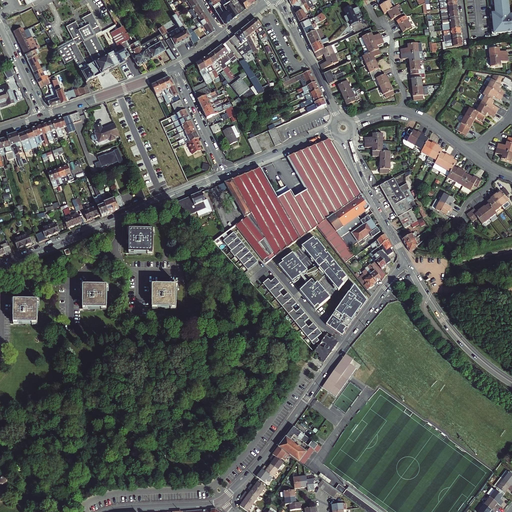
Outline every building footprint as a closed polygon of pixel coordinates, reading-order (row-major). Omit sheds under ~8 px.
[(191,9),(198,4),(195,0),(188,0),(186,2),(191,9)] [(224,10),(225,12),(231,21),(238,16),(227,0),(223,0),(225,4),(222,6),(223,8),(224,10)] [(237,0),(227,0),(238,16),(245,10),(237,0)] [(237,0),(245,10),(250,6),(245,0),(237,0)] [(290,0),(292,2),(295,10),(301,7),(297,0),(290,0)] [(297,0),(301,7),(305,13),(311,10),(305,0),(297,0)] [(393,8),(388,0),(382,0),(378,2),(384,14),(384,13),(387,12),(393,8)] [(494,25),(493,25),(493,33),(511,31),(511,15),(509,15),(509,14),(507,0),(492,0),(493,12),(491,13),(492,22),(493,21),(494,25)] [(203,13),(198,4),(191,9),(196,18),(203,13)] [(345,16),(347,21),(350,20),(351,25),(360,21),(358,17),(363,15),(360,6),(354,9),(352,5),(345,9),(347,15),(345,16)] [(213,10),(222,24),(225,26),(231,21),(225,12),(222,14),(218,7),(213,10)] [(305,13),(301,7),(295,10),(301,22),(308,18),(305,13)] [(387,12),(391,20),(395,18),(397,22),(406,17),(404,13),(400,15),(396,7),(393,8),(387,12)] [(321,21),(327,18),(324,12),(320,14),(318,15),(321,21)] [(83,41),(94,62),(87,65),(93,77),(119,65),(113,54),(112,53),(106,56),(95,35),(101,32),(91,13),(82,18),(86,26),(80,29),(75,21),(66,26),(74,41),(76,45),(83,41)] [(199,22),(206,18),(203,13),(196,18),(199,22)] [(175,15),(171,17),(178,28),(168,35),(163,27),(158,30),(161,34),(176,58),(180,56),(173,46),(189,37),(187,35),(185,32),(185,31),(183,28),(182,26),(179,21),(177,17),(175,15)] [(412,28),(406,17),(397,22),(403,33),(412,28)] [(206,18),(199,22),(202,26),(209,22),(206,18)] [(311,22),(310,19),(302,23),(304,29),(317,23),(316,21),(315,22),(314,20),(311,22)] [(256,31),(258,34),(258,35),(260,38),(261,40),(262,42),(268,39),(264,29),(263,29),(255,20),(250,24),(256,31)] [(202,26),(207,35),(214,31),(209,22),(202,26)] [(443,30),(460,28),(460,22),(442,24),(443,30)] [(318,24),(317,23),(304,29),(307,35),(315,31),(314,28),(318,27),(317,25),(318,24)] [(249,36),(256,31),(250,24),(241,31),(250,48),(251,50),(253,54),(257,52),(251,39),(249,36)] [(113,39),(119,51),(113,54),(119,65),(124,63),(123,60),(128,58),(123,49),(127,47),(124,42),(128,40),(121,27),(117,29),(122,39),(118,41),(116,37),(113,39)] [(196,27),(191,30),(191,29),(185,32),(187,35),(192,33),(197,29),(196,27)] [(16,31),(12,33),(18,44),(30,39),(29,37),(26,39),(22,32),(21,29),(16,31)] [(113,39),(116,37),(118,41),(122,39),(117,29),(109,33),(113,39)] [(315,31),(307,35),(315,52),(325,48),(317,30),(315,31)] [(250,48),(241,31),(235,36),(244,47),(249,54),(250,53),(250,51),(251,50),(250,48)] [(380,35),(373,38),(371,33),(361,37),(358,39),(362,47),(365,45),(381,38),(380,35)] [(161,34),(140,45),(141,46),(148,60),(165,51),(171,61),(176,58),(161,34)] [(244,47),(235,36),(230,39),(237,48),(236,49),(238,52),(241,50),(241,49),(244,47)] [(376,45),(383,42),(381,38),(365,45),(362,47),(365,55),(367,54),(369,54),(378,49),(376,45)] [(18,44),(24,57),(32,53),(27,42),(30,41),(31,40),(30,39),(18,44)] [(139,47),(134,39),(131,41),(143,63),(148,60),(141,46),(139,47)] [(84,82),(93,77),(87,65),(76,45),(74,41),(56,50),(61,60),(63,64),(74,59),(84,82)] [(127,42),(129,46),(127,47),(137,66),(143,63),(131,41),(127,42)] [(208,57),(217,75),(238,60),(236,57),(225,43),(214,52),(208,57)] [(422,47),(418,48),(418,43),(406,44),(407,49),(400,50),(401,54),(401,55),(419,53),(423,52),(422,47)] [(318,58),(324,55),(325,59),(335,54),(330,45),(325,48),(315,52),(318,58)] [(361,61),(363,60),(365,65),(376,60),(374,56),(380,53),(378,49),(369,54),(367,54),(365,55),(362,57),(359,58),(361,61)] [(498,53),(498,49),(487,50),(487,58),(506,56),(506,52),(498,53)] [(33,52),(32,53),(24,57),(32,73),(39,70),(34,57),(36,56),(34,52),(33,52)] [(420,62),(424,61),(423,52),(419,53),(401,55),(401,58),(408,57),(409,63),(420,62)] [(339,62),(335,54),(325,59),(327,62),(321,65),(323,70),(339,62)] [(506,56),(487,58),(488,67),(499,66),(499,61),(507,61),(506,56)] [(217,75),(208,57),(201,60),(212,78),(212,79),(217,76),(217,75)] [(212,78),(201,60),(195,63),(205,82),(212,78)] [(264,92),(245,60),(240,63),(258,95),(264,92)] [(381,72),(376,60),(365,65),(370,76),(381,72)] [(425,74),(424,69),(421,69),(420,62),(409,63),(410,76),(411,76),(425,74)] [(44,80),(39,70),(32,73),(37,84),(44,80)] [(310,71),(302,75),(305,80),(307,86),(315,82),(310,71)] [(331,71),(325,73),(330,84),(336,82),(346,77),(343,71),(335,75),(334,74),(333,74),(331,71)] [(224,72),(222,74),(240,98),(250,91),(242,80),(238,82),(236,80),(233,82),(224,72)] [(370,76),(372,80),(376,78),(380,86),(390,81),(386,74),(383,75),(381,72),(370,76)] [(425,74),(411,76),(412,88),(423,87),(422,78),(425,78),(425,74)] [(498,89),(504,78),(492,75),(486,87),(502,96),(504,92),(498,89)] [(59,104),(69,100),(66,94),(62,95),(61,91),(59,92),(58,87),(62,86),(58,76),(52,78),(53,81),(51,82),(53,89),(59,104)] [(166,88),(168,87),(173,96),(178,94),(171,79),(168,77),(163,79),(166,88)] [(351,89),(346,77),(336,82),(341,93),(351,89)] [(166,88),(163,79),(157,82),(165,99),(166,102),(169,101),(168,98),(169,98),(171,97),(166,88)] [(45,80),(44,80),(37,84),(40,89),(47,85),(45,80)] [(380,86),(384,94),(386,98),(395,93),(390,81),(380,86)] [(165,99),(157,82),(151,84),(155,94),(159,102),(165,99)] [(205,82),(192,89),(194,93),(208,87),(205,82)] [(306,95),(319,90),(315,82),(307,86),(296,91),(297,93),(301,91),(301,92),(307,90),(308,92),(305,93),(306,95)] [(0,104),(6,102),(7,106),(14,104),(8,84),(0,87),(2,90),(0,90),(0,104)] [(81,96),(77,87),(72,89),(75,98),(81,96)] [(211,94),(210,91),(208,87),(194,93),(197,100),(211,94)] [(412,88),(414,102),(423,101),(423,97),(424,96),(423,87),(412,88)] [(493,97),(500,100),(502,96),(486,87),(482,95),(483,95),(491,100),(493,97)] [(53,89),(50,90),(52,96),(44,99),(48,106),(50,107),(51,107),(59,104),(53,89)] [(72,89),(66,92),(66,94),(69,100),(75,98),(72,89)] [(355,97),(351,89),(341,93),(347,106),(358,100),(356,96),(355,97)] [(305,99),(306,101),(309,100),(321,95),(319,90),(306,95),(305,96),(307,99),(305,99)] [(218,94),(217,91),(211,94),(197,100),(200,105),(212,99),(211,97),(218,94)] [(482,95),(480,94),(478,98),(478,99),(481,100),(480,103),(496,113),(499,108),(492,105),(494,101),(491,100),(483,95),(482,95)] [(309,106),(323,99),(321,95),(309,100),(310,103),(308,104),(309,106)] [(219,102),(217,97),(212,99),(200,105),(202,110),(219,102)] [(175,113),(185,109),(180,99),(173,102),(171,103),(175,113)] [(306,110),(294,116),(296,119),(326,106),(324,102),(323,99),(309,106),(305,107),(306,110)] [(215,106),(220,104),(219,102),(202,110),(204,114),(219,107),(218,106),(216,107),(215,106)] [(480,103),(478,107),(475,111),(485,117),(487,114),(494,117),(496,113),(480,103)] [(222,107),(221,106),(219,107),(204,114),(206,119),(226,110),(231,107),(230,105),(217,110),(222,107)] [(231,107),(226,110),(230,118),(235,115),(231,107)] [(473,110),(469,108),(465,115),(474,121),(476,118),(483,121),(485,117),(475,111),(473,110)] [(173,121),(188,115),(185,109),(175,113),(171,115),(173,121)] [(72,122),(69,115),(62,117),(65,124),(72,122)] [(181,125),(190,121),(188,115),(173,121),(170,123),(172,125),(175,124),(175,125),(177,124),(180,123),(181,125)] [(461,124),(458,131),(466,136),(474,121),(465,115),(460,124),(461,124)] [(65,124),(62,117),(52,121),(57,135),(58,134),(59,135),(64,133),(63,129),(66,128),(65,124)] [(57,135),(52,121),(47,123),(53,139),(56,138),(58,138),(57,135)] [(184,131),(193,127),(190,121),(181,125),(178,127),(176,128),(178,131),(179,130),(183,129),(184,131)] [(42,125),(46,134),(48,140),(53,139),(47,123),(42,125)] [(114,137),(119,135),(113,123),(102,127),(100,123),(93,125),(95,130),(94,131),(98,142),(109,137),(110,140),(115,138),(114,137)] [(45,135),(41,125),(36,127),(42,141),(44,141),(45,144),(48,143),(46,140),(45,135)] [(36,127),(31,128),(32,130),(37,146),(40,145),(39,142),(42,141),(36,127)] [(175,135),(176,137),(182,135),(183,137),(195,131),(193,127),(184,131),(180,132),(175,135)] [(237,142),(231,128),(223,131),(229,145),(237,142)] [(37,146),(32,130),(25,133),(29,143),(32,151),(38,149),(37,146)] [(415,130),(414,132),(412,136),(411,137),(408,136),(405,140),(416,147),(416,146),(424,133),(420,131),(419,132),(415,130)] [(198,137),(195,131),(183,137),(184,139),(179,141),(181,145),(186,143),(197,138),(198,137)] [(18,135),(17,133),(11,135),(18,155),(21,154),(19,148),(22,146),(18,135)] [(29,143),(25,133),(21,134),(18,135),(22,146),(25,156),(28,155),(28,153),(32,151),(29,143)] [(374,138),(367,138),(367,143),(385,143),(385,134),(374,133),(374,138)] [(424,133),(416,146),(424,151),(429,142),(431,139),(426,137),(427,135),(424,133)] [(7,138),(11,150),(12,150),(15,158),(18,157),(17,155),(18,155),(11,135),(6,136),(7,138)] [(5,154),(7,161),(8,161),(14,159),(11,150),(7,138),(3,139),(5,147),(5,149),(6,154),(5,154)] [(198,141),(197,138),(186,143),(191,153),(200,149),(197,142),(198,141)] [(288,191),(275,198),(299,239),(317,227),(327,220),(361,196),(362,195),(332,142),(328,140),(285,158),(305,193),(294,200),(288,191)] [(414,150),(416,147),(405,140),(405,143),(407,146),(414,150)] [(434,142),(433,144),(429,142),(424,151),(423,153),(431,157),(438,144),(434,142)] [(506,146),(500,144),(498,149),(511,153),(511,144),(507,142),(506,146)] [(366,148),(374,148),(374,152),(388,152),(388,143),(385,143),(367,143),(366,148)] [(440,148),(441,146),(438,144),(431,157),(438,161),(442,153),(444,150),(440,148)] [(97,157),(101,167),(107,164),(108,166),(118,161),(119,164),(123,162),(117,148),(113,150),(113,151),(105,154),(97,157)] [(497,153),(502,155),(501,159),(511,163),(511,160),(511,153),(498,149),(497,153)] [(374,152),(374,158),(381,158),(381,161),(392,161),(392,152),(388,152),(374,152)] [(448,153),(447,155),(442,153),(438,161),(434,168),(442,172),(444,169),(452,155),(448,153)] [(455,160),(456,157),(452,155),(444,169),(442,172),(450,177),(450,176),(456,165),(458,161),(455,160)] [(392,170),(392,161),(381,161),(381,174),(391,174),(391,170),(392,170)] [(68,165),(63,167),(67,180),(69,180),(69,181),(73,180),(68,165)] [(462,165),(461,167),(456,165),(450,176),(458,180),(465,167),(462,165)] [(63,167),(57,169),(62,182),(64,181),(64,183),(68,182),(69,181),(69,180),(67,180),(63,167)] [(468,171),(469,169),(465,167),(458,180),(466,184),(472,173),(468,171)] [(62,182),(57,169),(52,170),(57,183),(59,183),(59,184),(63,183),(64,183),(64,181),(62,182)] [(258,169),(230,180),(264,238),(272,253),(274,257),(299,239),(275,198),(258,169)] [(57,183),(52,170),(47,172),(51,183),(52,187),(58,185),(59,184),(59,183),(57,183)] [(464,187),(471,191),(475,182),(480,185),(484,177),(477,174),(476,175),(472,173),(466,184),(464,187)] [(381,185),(399,216),(412,209),(394,179),(381,185)] [(230,180),(223,183),(236,206),(244,219),(242,221),(235,226),(251,247),(264,264),(268,261),(266,258),(272,253),(264,238),(230,180)] [(109,199),(109,200),(110,201),(107,202),(102,190),(101,189),(98,189),(99,191),(100,193),(108,214),(124,208),(119,196),(113,199),(112,198),(109,199)] [(203,191),(177,202),(189,216),(206,209),(203,203),(206,201),(207,200),(203,191)] [(450,201),(452,197),(441,191),(436,199),(450,206),(452,203),(450,201)] [(511,206),(508,203),(509,202),(501,191),(497,194),(495,192),(492,195),(502,207),(505,211),(507,210),(506,209),(511,206)] [(145,199),(142,192),(137,194),(140,201),(145,199)] [(99,194),(98,195),(97,196),(94,198),(96,204),(97,206),(101,215),(101,217),(108,214),(100,193),(98,193),(99,194)] [(492,195),(490,197),(491,199),(487,202),(488,204),(495,213),(502,207),(492,195)] [(368,209),(369,209),(361,196),(327,220),(340,238),(342,236),(344,239),(350,233),(361,223),(358,219),(368,209)] [(446,208),(449,209),(450,206),(436,199),(434,197),(429,205),(444,213),(446,208)] [(85,205),(87,210),(84,211),(88,220),(95,218),(91,208),(88,204),(85,205)] [(484,207),(483,205),(480,207),(489,220),(496,214),(495,213),(488,204),(484,207)] [(101,215),(97,206),(91,208),(95,218),(101,215)] [(244,219),(236,206),(234,207),(242,221),(244,219)] [(480,207),(476,210),(478,212),(476,214),(474,212),(473,210),(467,215),(467,216),(467,217),(468,219),(469,220),(472,223),(477,219),(482,226),(489,220),(480,207)] [(66,214),(67,218),(65,219),(69,228),(76,225),(72,216),(71,213),(70,211),(69,208),(66,210),(67,213),(66,214)] [(399,216),(402,220),(408,217),(410,220),(412,223),(413,223),(418,219),(412,209),(399,216)] [(74,211),(71,213),(72,216),(76,225),(82,223),(79,213),(75,215),(74,211)] [(360,246),(365,243),(364,241),(367,239),(369,241),(379,234),(374,226),(368,218),(361,223),(350,233),(360,246)] [(327,220),(317,227),(346,263),(355,257),(342,240),(340,238),(327,220)] [(60,232),(56,223),(49,225),(53,234),(60,232)] [(53,234),(49,225),(42,228),(43,231),(37,234),(40,242),(47,239),(46,237),(53,234)] [(414,228),(401,235),(406,244),(418,237),(417,236),(418,236),(414,228)] [(141,254),(153,254),(153,231),(129,231),(129,240),(129,241),(129,244),(129,245),(129,254),(141,254)] [(222,242),(230,251),(229,252),(234,257),(235,257),(247,271),(257,263),(233,233),(222,242)] [(32,243),(28,234),(21,237),(25,246),(32,243)] [(418,237),(406,244),(410,250),(414,251),(423,241),(421,239),(419,240),(418,241),(417,240),(422,236),(421,235),(418,237)] [(374,251),(380,247),(388,241),(385,236),(366,249),(368,251),(372,248),(374,251)] [(25,246),(21,237),(14,239),(18,249),(25,246)] [(315,238),(302,247),(339,292),(348,279),(315,238)] [(392,260),(388,255),(392,253),(390,249),(392,247),(388,241),(380,247),(391,261),(392,260)] [(6,256),(12,253),(8,242),(0,245),(0,255),(5,254),(6,256)] [(385,266),(385,265),(391,261),(380,247),(374,251),(375,252),(372,254),(377,260),(375,262),(381,269),(385,266)] [(293,254),(278,265),(316,311),(331,299),(293,254)] [(375,261),(370,265),(380,278),(382,281),(382,280),(386,275),(381,269),(375,262),(375,261)] [(370,265),(369,265),(365,268),(375,282),(380,278),(370,265)] [(365,268),(363,270),(365,274),(360,278),(357,275),(356,276),(367,291),(374,285),(373,284),(375,282),(365,268)] [(313,324),(308,328),(304,323),(308,319),(300,309),(295,313),(291,308),(296,304),(287,294),(283,298),(278,292),(283,288),(275,278),(270,282),(268,280),(262,284),(313,345),(318,341),(316,338),(321,334),(313,324)] [(153,310),(166,310),(177,310),(177,285),(175,285),(175,287),(153,287),(153,296),(153,297),(153,300),(153,301),(153,310)] [(367,301),(355,285),(326,325),(342,337),(367,301)] [(95,310),(106,310),(106,287),(82,287),(82,296),(82,297),(82,301),(82,302),(82,310),(95,310)] [(25,324),(37,325),(37,302),(13,301),(13,310),(13,311),(13,314),(13,315),(13,324),(25,324)] [(328,340),(324,338),(323,339),(334,348),(338,343),(331,337),(328,340)] [(322,341),(326,344),(324,347),(331,353),(334,348),(323,339),(322,341)] [(316,349),(327,358),(331,353),(324,347),(321,350),(317,347),(316,349)] [(318,354),(317,356),(319,358),(323,363),(327,358),(316,349),(314,351),(318,354)] [(346,354),(323,387),(336,397),(357,369),(351,364),(354,359),(346,354)] [(290,433),(292,434),(294,435),(311,448),(314,451),(318,445),(294,427),(290,433)] [(477,432),(489,441),(493,436),(481,427),(477,432)] [(314,451),(311,448),(307,453),(290,440),(288,439),(287,437),(285,439),(279,448),(289,456),(298,462),(304,466),(315,451),(314,451)] [(318,454),(322,448),(318,445),(314,451),(315,451),(318,454)] [(279,448),(273,455),(281,461),(283,458),(286,460),(289,456),(279,448)] [(273,455),(270,459),(274,462),(271,465),(278,470),(284,463),(281,461),(273,455)] [(268,469),(265,466),(263,469),(273,477),(278,470),(271,465),(268,469)] [(262,481),(264,483),(267,480),(270,482),(273,477),(263,469),(257,477),(260,480),(262,481)] [(511,475),(508,472),(502,479),(511,486),(511,475)] [(307,481),(307,477),(300,478),(302,489),(308,488),(307,481)] [(302,489),(300,478),(293,478),(295,489),(302,489)] [(502,479),(498,484),(501,487),(499,489),(502,491),(507,494),(510,491),(511,492),(511,486),(502,479)] [(251,484),(248,488),(252,490),(260,496),(266,488),(260,484),(262,481),(260,480),(255,487),(251,484)] [(342,494),(361,508),(365,511),(376,511),(347,490),(346,491),(339,485),(335,490),(336,490),(339,492),(342,494)] [(260,496),(252,490),(249,495),(246,492),(243,496),(254,504),(260,496)] [(295,491),(284,492),(285,499),(296,498),(295,491)] [(500,494),(497,491),(491,499),(499,505),(503,507),(505,504),(502,501),(505,497),(500,494)] [(243,496),(240,500),(243,502),(240,507),(246,511),(247,511),(254,504),(243,496)] [(499,505),(491,499),(486,506),(493,511),(499,511),(500,511),(496,508),(499,505)]
